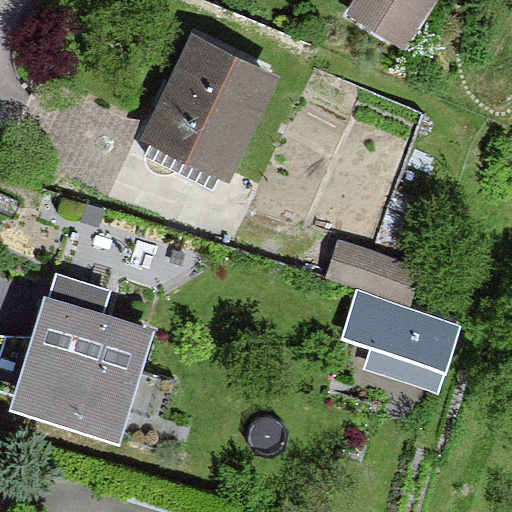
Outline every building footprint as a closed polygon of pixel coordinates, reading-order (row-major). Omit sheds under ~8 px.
[(362,0),(357,11),(399,36),(420,0),(362,0)] [(270,79),(202,48),(160,140),(228,171),(270,79)] [(419,263),(340,239),(331,271),(410,295),(419,263)] [(55,282),(48,304),(96,319),(103,297),(55,282)] [(454,321),(359,293),(347,334),(375,343),(370,362),(435,382),(454,321)] [(96,319),(48,304),(38,339),(21,395),(117,424),(144,333),(96,319)] [(21,395),(38,339),(0,340),(0,393),(19,400),(21,395)]
